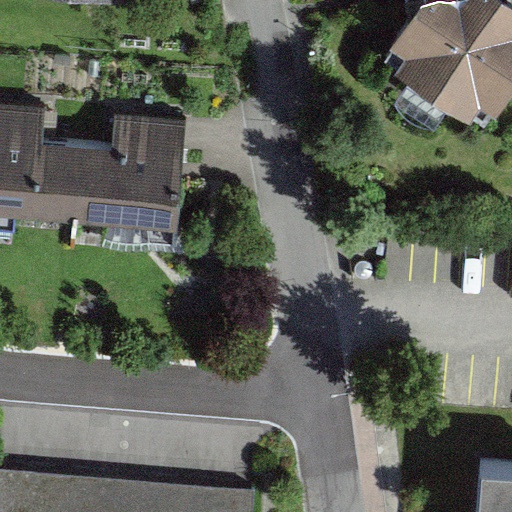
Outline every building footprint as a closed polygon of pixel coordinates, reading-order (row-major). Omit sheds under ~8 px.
[(133,0),(30,0),(133,10),(133,0)] [(426,0),(383,68),(489,134),(511,96),(511,0),(426,0)] [(46,114),(0,108),(0,225),(169,243),(181,126),(126,120),(124,140),(44,132),(46,114)] [(511,511),(511,458),(494,458),(491,511),(511,511)] [(248,511),(250,485),(0,472),(0,511),(248,511)]
